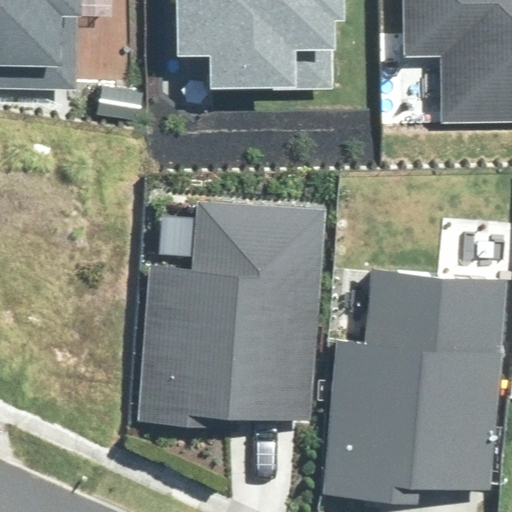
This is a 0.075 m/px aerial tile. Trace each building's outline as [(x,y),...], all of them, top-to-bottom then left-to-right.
[(87,0),(0,0),(0,77),(87,77),(87,0)] [(176,0),(178,56),(205,55),(205,90),(334,87),(332,22),(345,22),(344,0),(176,0)] [(511,0),(403,0),(405,58),(440,58),(441,125),(511,123),(511,0)] [(146,264),(135,422),(204,427),(205,415),(307,422),(323,211),(196,201),(191,268),(146,264)] [(369,337),(320,335),(312,511),(508,511),(511,422),(511,288),(371,283),(369,337)]
